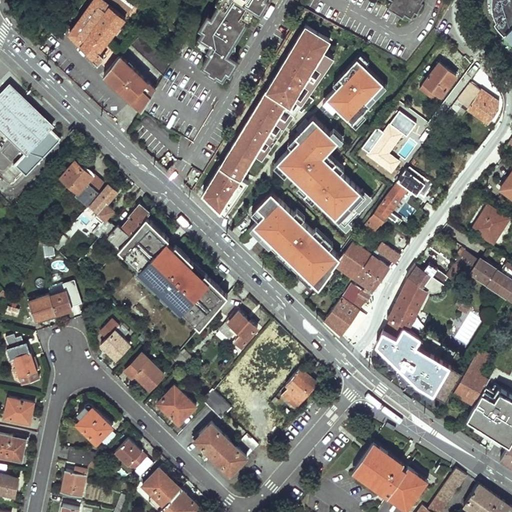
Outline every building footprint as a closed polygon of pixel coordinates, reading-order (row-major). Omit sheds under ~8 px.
[(134,4),(129,0),(92,0),(68,32),(97,61),(103,54),(99,49),(134,4)] [(216,0),(217,1),(220,3),(212,14),(209,12),(201,26),(204,28),(196,41),(211,50),(203,63),(209,66),(207,68),(216,73),(217,71),(223,75),(227,68),(230,70),(239,56),(229,50),(248,19),(250,21),(259,7),(261,9),(266,0),(216,0)] [(391,0),(391,2),(403,10),(405,7),(411,11),(415,5),(417,6),(420,0),(391,0)] [(486,0),(486,1),(486,7),(486,13),(488,19),(490,23),(489,25),(491,30),(511,51),(511,11),(510,0),(486,0)] [(292,108),(332,42),(307,26),(266,92),(287,105),(292,108)] [(142,30),(131,43),(163,75),(174,59),(142,30)] [(131,98),(148,79),(119,53),(103,72),(131,98)] [(333,111),(336,108),(357,128),(368,117),(364,114),(388,89),(356,58),(332,83),(336,87),(322,101),(333,111)] [(456,74),(439,61),(420,86),(436,99),(456,74)] [(0,86),(0,127),(24,150),(50,124),(53,120),(8,78),(0,86)] [(155,87),(148,79),(131,98),(141,108),(155,87)] [(499,101),(471,82),(452,108),(464,116),(468,110),(488,124),(497,110),(499,101)] [(242,179),(287,105),(266,92),(202,195),(225,219),(248,184),(242,179)] [(335,131),(331,134),(315,119),(288,146),(292,149),(274,168),(286,179),(289,175),(301,186),(298,190),(314,206),(317,202),(335,219),(333,220),(347,233),(353,226),(349,223),(373,198),(362,189),(360,191),(342,175),(346,171),(329,154),(339,144),(341,146),(346,141),(335,131)] [(62,136),(50,124),(24,150),(14,161),(27,173),(62,136)] [(377,173),(392,184),(405,167),(408,163),(393,151),(377,173)] [(86,205),(105,184),(85,167),(83,169),(73,160),(58,176),(76,191),(73,194),(86,205)] [(375,207),(386,215),(394,221),(398,217),(390,211),(408,187),(416,193),(418,191),(424,196),(434,182),(413,167),(410,171),(405,167),(392,184),(375,207)] [(511,168),(499,187),(511,195),(511,168)] [(117,189),(108,181),(105,184),(86,205),(78,214),(89,224),(93,219),(86,213),(92,205),(94,207),(91,211),(100,219),(92,229),(98,235),(102,230),(111,219),(106,215),(112,208),(105,202),(117,189)] [(31,195),(27,191),(18,200),(23,204),(31,195)] [(335,267),(340,259),(331,250),(334,247),(317,230),(314,234),(303,223),(307,220),(299,212),(295,215),(272,193),(251,214),(259,222),(251,230),(271,250),(274,247),(320,292),(337,268),(335,267)] [(118,221),(116,223),(111,219),(102,230),(111,237),(120,245),(145,215),(149,211),(139,202),(130,213),(131,213),(122,224),(118,221)] [(507,217),(487,204),(472,228),(493,241),(507,217)] [(386,215),(375,207),(359,228),(363,230),(365,227),(373,232),(386,215)] [(145,215),(120,245),(202,323),(228,293),(175,243),(172,246),(166,240),(164,238),(167,235),(162,231),(159,233),(149,224),(152,221),(145,215)] [(162,231),(152,221),(149,224),(159,233),(162,231)] [(54,246),(42,234),(45,255),(55,254),(54,246)] [(63,234),(54,245),(58,249),(68,238),(63,234)] [(120,245),(111,237),(106,242),(116,250),(120,245)] [(372,294),(382,281),(363,267),(374,253),(354,238),(340,259),(335,267),(337,268),(372,294)] [(381,240),(374,250),(393,263),(400,254),(381,240)] [(463,247),(446,274),(449,277),(446,281),(450,284),(461,267),(506,296),(511,285),(511,264),(506,260),(499,270),(463,247)] [(393,267),(374,253),(363,267),(382,281),(393,267)] [(415,263),(406,276),(426,290),(428,292),(427,294),(433,298),(436,298),(438,297),(440,296),(444,289),(442,288),(446,281),(449,277),(446,274),(428,263),(424,269),(415,263)] [(426,290),(406,276),(400,287),(402,288),(388,317),(389,318),(419,337),(423,328),(410,320),(426,290)] [(49,286),(49,292),(56,314),(63,311),(62,308),(81,302),(74,279),(49,286)] [(371,297),(352,282),(324,321),(343,335),(371,297)] [(0,291),(7,297),(8,292),(3,288),(0,291)] [(56,314),(49,292),(27,299),(34,321),(56,314)] [(18,308),(6,305),(4,311),(16,315),(18,308)] [(257,324),(239,307),(230,318),(227,316),(218,326),(229,335),(238,326),(240,329),(234,336),(240,342),(257,324)] [(120,324),(113,317),(101,329),(108,336),(102,342),(117,357),(130,343),(116,329),(120,324)] [(419,337),(389,318),(382,330),(381,329),(374,343),(415,381),(444,397),(460,370),(418,345),(422,338),(419,337)] [(30,349),(27,339),(23,340),(21,334),(15,336),(14,332),(5,335),(9,345),(6,346),(10,358),(13,357),(21,382),(40,376),(37,368),(39,367),(35,355),(33,355),(31,349),(30,349)] [(184,366),(193,356),(185,347),(176,358),(184,366)] [(482,383),(487,376),(480,373),(489,356),(476,348),(453,390),(473,400),(482,383)] [(164,372),(142,352),(126,369),(133,375),(135,373),(151,387),(164,372)] [(317,380),(299,365),(294,372),(289,378),(291,380),(281,392),(296,405),(317,380)] [(466,414),(509,440),(511,437),(511,435),(511,393),(492,381),(489,387),(482,383),(473,400),(466,414)] [(196,403),(174,382),(158,400),(180,421),(196,403)] [(209,402),(219,391),(214,387),(213,386),(203,397),(209,402)] [(230,401),(219,391),(209,402),(219,412),(224,407),(230,401)] [(33,401),(7,396),(3,416),(28,422),(33,401)] [(96,439),(112,423),(92,404),(88,408),(85,404),(77,412),(81,415),(76,420),(96,439)] [(258,441),(247,430),(236,442),(211,419),(194,437),(230,471),(258,441)] [(25,438),(0,432),(0,455),(21,460),(25,438)] [(147,454),(128,435),(115,449),(134,468),(147,454)] [(511,465),(511,436),(511,437),(509,440),(499,457),(511,465)] [(404,460),(374,439),(353,470),(407,508),(429,477),(409,463),(406,466),(402,463),(404,460)] [(67,460),(88,464),(98,453),(88,449),(70,445),(67,460)] [(103,456),(98,453),(88,464),(99,469),(103,456)] [(81,493),(86,467),(76,465),(75,469),(66,467),(62,489),(81,493)] [(164,504),(181,486),(159,465),(142,482),(164,504)] [(439,511),(466,473),(454,465),(426,506),(431,511),(439,511)] [(17,477),(0,473),(0,493),(13,496),(17,477)] [(511,511),(511,505),(474,479),(459,501),(474,511),(511,511)] [(194,511),(201,505),(181,486),(164,504),(155,511),(194,511)] [(78,511),(79,506),(62,503),(60,511),(78,511)] [(431,511),(426,506),(421,503),(414,511),(431,511)]
